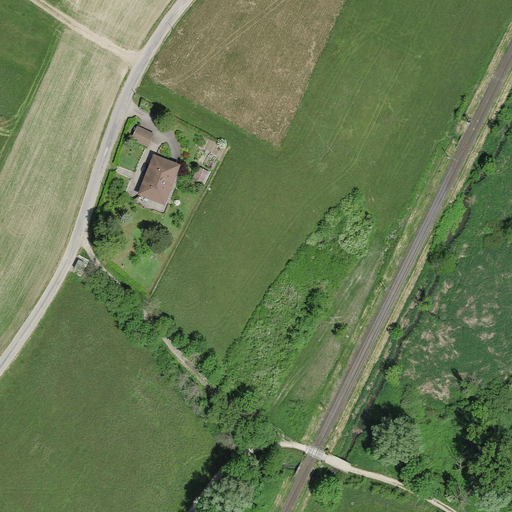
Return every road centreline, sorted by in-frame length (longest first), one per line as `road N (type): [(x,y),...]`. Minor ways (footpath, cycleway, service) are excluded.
road 1 (unclassified): [(187,0),(123,104),(63,273),(0,372)]
road 2 (track): [(80,233),(95,267),(226,399),(302,447)]
road 3 (track): [(302,447),(240,452),(191,511)]
road 4 (track): [(330,460),(452,511)]
road 5 (track): [(142,65),(30,0)]
